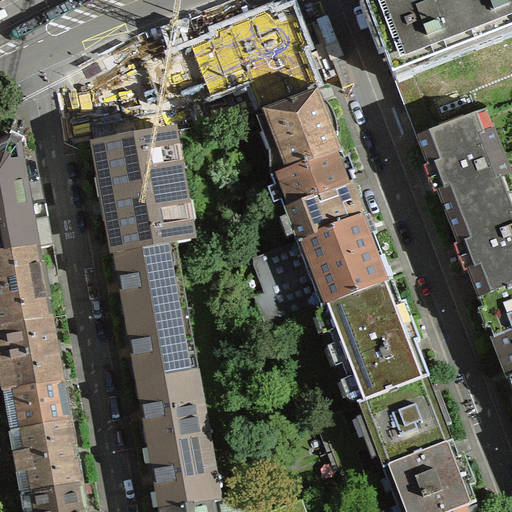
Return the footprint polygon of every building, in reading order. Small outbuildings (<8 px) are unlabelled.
[(386,70),(468,38),(453,0),(374,0),(361,5),(366,18),(386,70)] [(511,0),(453,0),(468,38),(511,21),(511,0)] [(90,123),(94,147),(168,133),(167,127),(159,105),(177,98),(181,108),(228,90),(224,80),(243,72),(251,93),(260,92),(267,108),(314,90),(299,50),(303,47),(294,23),(274,27),(264,16),(240,25),(216,34),(216,40),(168,59),(158,64),(153,60),(131,71),(109,83),(110,89),(90,99),(94,122),(90,123)] [(511,21),(468,38),(386,70),(391,81),(396,79),(409,74),(412,80),(410,80),(432,136),(511,106),(511,21)] [(333,138),(336,137),(335,131),(332,118),(323,105),(321,106),(319,103),(314,90),(267,108),(258,112),(274,153),(266,156),(268,178),(269,182),(339,155),(333,138)] [(511,106),(432,136),(415,143),(433,190),(476,302),(511,288),(511,106)] [(168,133),(94,147),(104,199),(114,257),(165,248),(188,244),(168,133)] [(0,145),(0,255),(36,249),(51,247),(46,219),(31,222),(24,183),(18,145),(9,141),(0,145)] [(352,187),(348,177),(352,175),(348,165),(346,161),(342,162),(339,155),(269,182),(281,214),(352,187)] [(294,246),(364,219),(355,197),(352,187),(281,214),(294,246)] [(264,331),(319,310),(389,284),(371,239),(364,219),(294,246),(251,262),(251,268),(262,297),(252,300),(264,331)] [(165,248),(114,257),(120,289),(125,321),(177,312),(165,248)] [(36,249),(0,255),(0,329),(49,321),(46,303),(48,303),(46,290),(47,290),(46,285),(45,279),(44,280),(42,267),(39,267),(36,249)] [(356,407),(425,380),(426,380),(417,358),(412,345),(416,343),(402,306),(398,308),(389,284),(319,310),(356,407)] [(488,334),(491,341),(511,333),(511,288),(476,302),(480,312),(475,313),(483,333),(487,332),(488,334)] [(137,385),(188,376),(177,312),(125,321),(131,353),(137,385)] [(55,345),(53,345),(49,321),(0,329),(0,333),(3,351),(0,352),(0,371),(7,370),(11,392),(60,384),(61,383),(56,359),(58,359),(56,349),(55,345)] [(511,379),(511,333),(491,341),(495,350),(506,381),(511,379)] [(188,376),(137,385),(142,417),(148,449),(199,440),(188,376)] [(426,381),(425,380),(356,407),(356,408),(365,431),(348,437),(339,414),(317,422),(342,486),(363,478),(355,455),(371,448),(380,471),(381,471),(450,445),(450,444),(444,428),(449,427),(437,394),(432,396),(430,393),(426,381)] [(18,433),(68,424),(63,396),(60,384),(11,392),(18,433)] [(29,496),(79,487),(72,452),(68,424),(18,433),(22,455),(12,457),(16,476),(25,474),(29,496)] [(199,440),(148,449),(153,480),(159,511),(164,511),(211,504),(199,440)] [(380,472),(395,511),(303,511),(300,503),(275,511),(454,511),(474,505),(459,466),(450,445),(381,471),(380,472)] [(83,511),(79,487),(29,496),(31,511),(83,511)] [(245,511),(245,498),(211,504),(164,511),(245,511)]
